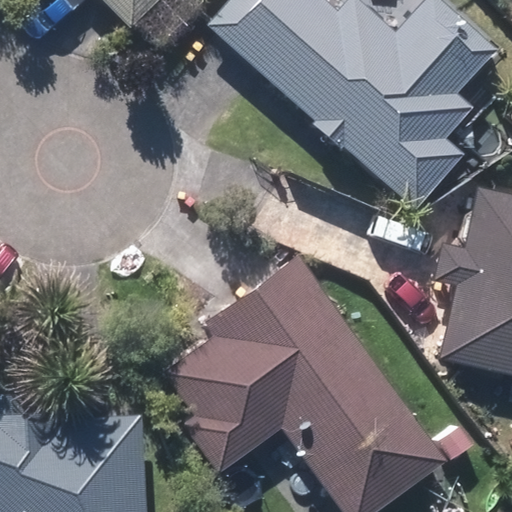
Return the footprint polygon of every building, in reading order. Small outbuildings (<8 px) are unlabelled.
[(102,0),(126,25),(152,0),(102,0)] [(222,0),(203,22),(411,206),(459,152),(441,136),(469,105),(453,91),(494,46),(441,0),(418,0),(391,31),(356,0),(343,0),(334,11),(321,0),(222,0)] [(437,356),(511,372),(511,194),(474,186),(460,248),(437,243),(431,276),(452,281),(437,356)] [(276,424),(339,511),(365,511),(441,457),(292,253),(202,319),(211,333),(161,369),(192,412),(180,423),(214,469),(276,424)] [(0,511),(143,511),(138,415),(59,418),(59,407),(20,408),(19,392),(0,392),(0,511)] [(434,439),(448,456),(467,441),(453,424),(434,439)] [(290,503),(302,509),(314,506),(320,495),(317,483),(306,477),(294,479),(287,491),(290,503)]
